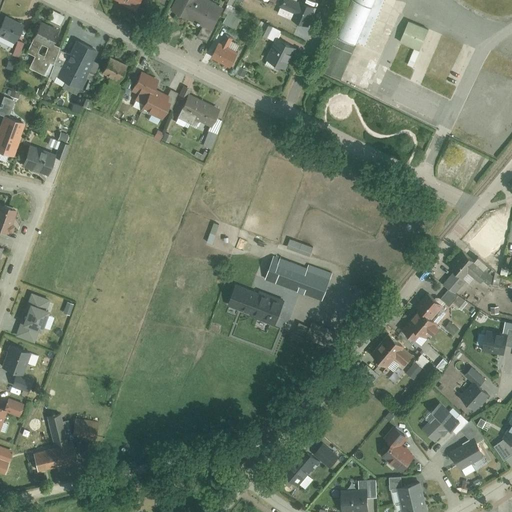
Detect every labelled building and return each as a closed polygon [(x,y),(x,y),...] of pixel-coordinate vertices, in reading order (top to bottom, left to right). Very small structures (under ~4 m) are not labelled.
[(118,0),(138,10),(143,0),(118,0)] [(209,0),(178,0),(173,11),(201,26),(213,31),(224,7),(209,0)] [(317,7),(300,1),(299,0),(298,0),(285,0),(279,15),(293,20),(291,25),(307,31),(317,7)] [(360,0),(344,35),(359,42),(378,0),(360,0)] [(24,26),(3,18),(0,26),(0,37),(17,44),(12,57),(18,59),(24,45),(18,42),(24,26)] [(410,21),(401,43),(422,51),(431,30),(410,21)] [(201,55),(213,31),(201,26),(190,50),(201,55)] [(59,35),(40,27),(33,42),(53,51),(54,47),(59,35)] [(286,74),(297,49),(298,45),(282,38),(284,34),(272,29),(268,40),(274,43),(265,65),(286,74)] [(219,44),(211,60),(231,69),(238,54),(229,49),(234,39),(226,36),(222,45),(219,44)] [(53,51),(33,42),(27,56),(34,59),(29,71),(44,77),(49,65),(53,67),(60,50),(54,47),(53,51)] [(95,51),(78,42),(71,55),(66,53),(62,61),(64,62),(58,74),(67,78),(66,81),(80,88),(88,72),(85,71),(95,51)] [(127,69),(109,61),(103,76),(121,83),(127,69)] [(248,72),(241,69),(238,77),(244,80),(248,72)] [(163,82),(142,73),(134,91),(141,94),(135,109),(165,122),(174,102),(157,95),(163,82)] [(191,91),(184,88),(178,100),(186,103),(189,96),(191,91)] [(221,110),(189,96),(186,103),(176,126),(188,131),(192,122),(210,130),(202,148),(210,151),(222,123),(217,120),(221,110)] [(15,102),(2,98),(0,104),(0,116),(5,118),(9,119),(15,102)] [(0,131),(0,153),(16,158),(22,139),(21,139),(25,125),(9,119),(5,118),(0,131)] [(50,177),(55,160),(61,143),(50,140),(47,150),(29,145),(22,168),(50,177)] [(61,143),(55,160),(64,163),(69,144),(61,141),(61,143)] [(0,201),(0,227),(12,232),(16,220),(13,220),(18,207),(0,201)] [(487,231),(475,244),(485,253),(497,240),(487,231)] [(452,289),(445,296),(458,307),(465,299),(459,294),(471,280),(468,277),(473,274),(488,281),(495,268),(464,252),(451,267),(458,272),(447,285),(452,289)] [(511,255),(499,252),(495,272),(507,275),(511,255)] [(276,254),(266,279),(322,300),(331,275),(276,254)] [(238,280),(229,305),(276,321),(284,296),(238,280)] [(422,314),(408,328),(422,341),(440,322),(435,317),(445,307),(431,293),(416,308),(422,314)] [(50,306),(30,299),(23,319),(20,318),(15,334),(34,341),(39,327),(42,328),(50,306)] [(303,318),(298,332),(334,347),(340,332),(303,318)] [(449,319),(444,325),(453,335),(459,328),(449,319)] [(486,328),(482,349),(504,353),(506,343),(511,344),(511,326),(509,326),(508,331),(486,328)] [(392,334),(373,355),(387,367),(396,358),(404,365),(414,355),(392,334)] [(12,343),(4,366),(16,370),(23,373),(31,349),(12,343)] [(421,353),(405,370),(414,379),(431,362),(421,353)] [(474,382),(462,395),(476,408),(491,392),(480,382),(486,376),(472,364),(465,373),(474,382)] [(372,384),(380,376),(369,365),(361,373),(372,384)] [(16,370),(12,384),(28,388),(32,375),(23,373),(16,370)] [(24,401),(7,395),(4,404),(7,405),(6,409),(19,414),(24,401)] [(430,419),(422,427),(436,442),(453,426),(457,430),(469,420),(461,411),(457,416),(442,400),(426,415),(430,419)] [(32,452),(35,471),(76,464),(66,414),(48,417),(54,448),(32,452)] [(505,437),(511,440),(511,418),(503,436),(505,437)] [(99,426),(75,421),(72,434),(96,438),(99,426)] [(383,452),(403,469),(415,454),(402,443),(409,435),(396,424),(386,436),(392,441),(383,452)] [(494,443),(504,458),(511,453),(511,440),(505,437),(494,443)] [(277,470),(299,487),(321,459),(330,466),(340,452),(323,439),(315,450),(301,440),(277,470)] [(475,440),(453,453),(463,469),(485,457),(475,440)] [(0,473),(4,475),(13,449),(0,444),(0,473)] [(361,491),(339,493),(340,511),(358,511),(368,511),(367,493),(379,492),(378,473),(360,474),(361,491)] [(399,485),(403,502),(427,496),(423,478),(402,483),(401,474),(390,474),(391,487),(399,485)] [(403,502),(405,511),(419,511),(430,509),(427,496),(403,502)]
